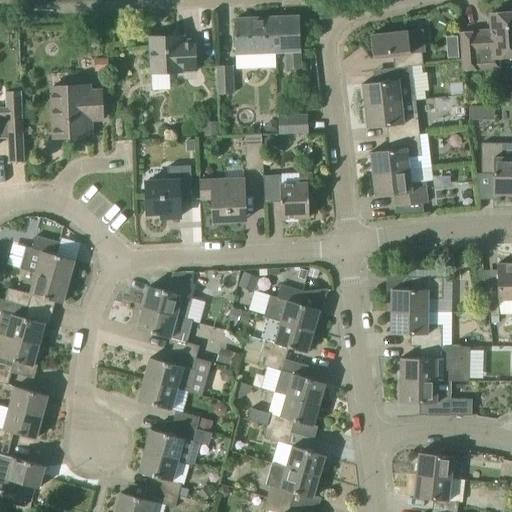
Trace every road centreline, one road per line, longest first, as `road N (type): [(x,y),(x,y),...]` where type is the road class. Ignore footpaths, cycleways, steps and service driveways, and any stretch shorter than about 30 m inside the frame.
road 1 (residential): [(115,275),(134,261),(349,246)]
road 2 (residential): [(349,246),(326,58),(338,21)]
road 3 (residential): [(368,439),(349,246)]
road 4 (residential): [(77,440),(96,311),(115,275)]
road 5 (residential): [(511,228),(447,229),(349,246)]
road 6 (residential): [(115,275),(103,244),(67,204),(25,196),(0,201)]
road 7 (residential): [(511,443),(438,433),(368,439)]
